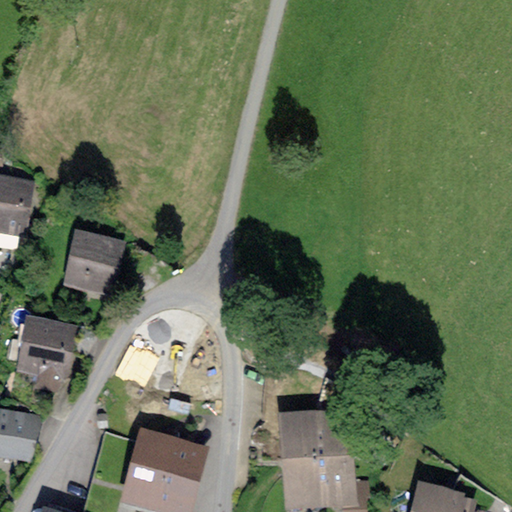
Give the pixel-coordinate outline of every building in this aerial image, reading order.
[(0,184),(0,228),(20,231),(26,189),(0,184)] [(82,243),(73,282),(107,289),(115,250),(82,243)] [(84,324),(72,348),(87,356),(100,332),(84,324)] [(33,327),(26,368),(41,370),(38,387),(55,390),(59,385),(68,334),(33,327)] [(269,371),(265,418),(292,420),(296,374),(269,371)] [(0,417),(0,452),(14,454),(30,459),(40,421),(0,417)] [(290,427),(297,502),(347,497),(340,422),(290,427)] [(196,458),(150,445),(136,499),(182,511),(196,458)] [(428,497),(424,511),(465,511),(466,510),(454,508),(455,504),(428,497)]
